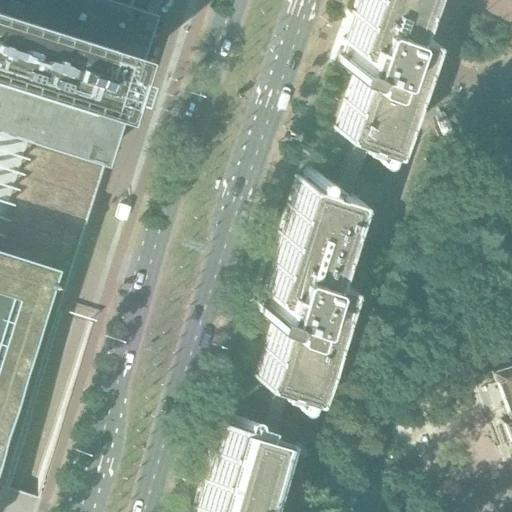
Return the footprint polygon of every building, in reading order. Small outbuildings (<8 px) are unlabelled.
[(0,0),(0,451),(50,294),(91,164),(101,134),(113,96),(119,98),(123,82),(118,81),(139,12),(143,0),(0,0)] [(403,28),(412,4),(413,2),(413,1),(413,0),(349,0),(349,3),(347,9),(351,10),(341,41),(347,43),(343,54),(340,56),(337,63),(339,66),(346,68),(345,71),(352,74),(334,126),(333,129),(336,131),(337,130),(343,132),(368,141),(366,147),(366,150),(367,152),(369,154),(372,154),(375,153),(376,151),(378,145),(381,146),(382,146),(381,147),(385,148),(386,145),(385,144),(394,119),(395,120),(396,117),(395,117),(404,92),(404,93),(405,90),(413,65),(414,65),(425,35),(411,30),(410,31),(403,28)] [(340,284),(341,284),(342,280),(338,279),(338,280),(336,279),(341,265),(325,260),(328,250),(329,250),(330,247),(329,247),(337,222),(338,222),(338,220),(346,195),(347,195),(348,191),(344,190),(344,191),(337,189),(325,185),(312,181),(314,175),(314,172),(313,169),(310,168),(307,168),(305,169),(304,172),(302,178),(298,177),(298,175),(295,174),(294,178),(293,178),(286,203),(285,205),(286,206),(278,231),(277,231),(276,233),(277,233),(269,258),(268,258),(258,289),(265,291),(261,302),(258,304),(256,311),(257,314),(272,319),(271,322),(262,347),(257,364),(253,378),(256,379),(257,378),(289,388),(287,394),(286,397),(288,400),(290,401),(293,401),(295,400),(297,398),(299,392),(302,393),(302,394),(305,395),(307,391),(306,391),(314,366),(315,364),(323,338),(323,339),(324,336),(323,336),(331,311),(332,311),(333,309),(332,309),(340,284)] [(511,363),(490,371),(507,418),(500,420),(511,451),(511,363)] [(260,511),(248,508),(255,483),(256,484),(256,481),(263,456),(264,456),(265,454),(264,454),(271,428),(272,428),(273,425),(270,424),(269,425),(262,423),(250,419),(237,415),(239,409),(239,406),(237,404),(235,402),(232,402),(229,406),(227,412),(223,411),(224,410),(220,409),(219,413),(220,413),(212,438),(211,440),(204,466),(203,466),(203,468),(196,493),(195,493),(194,495),(195,496),(190,511),(260,511)] [(371,461),(363,428),(338,434),(347,467),(371,461)]
